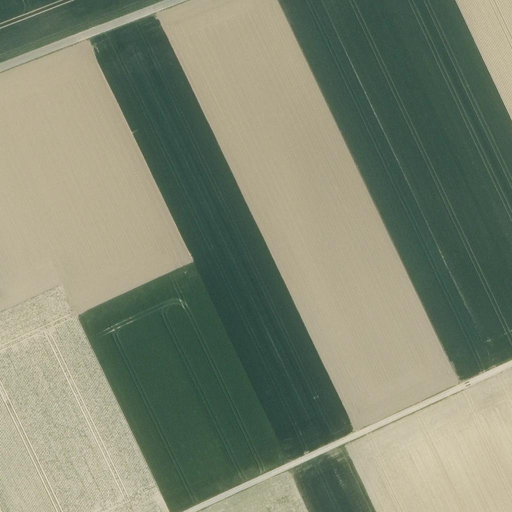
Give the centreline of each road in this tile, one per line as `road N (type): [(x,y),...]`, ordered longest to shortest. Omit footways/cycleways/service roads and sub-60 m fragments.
road 1 (track): [(511,370),(205,511)]
road 2 (track): [(0,68),(176,0)]
